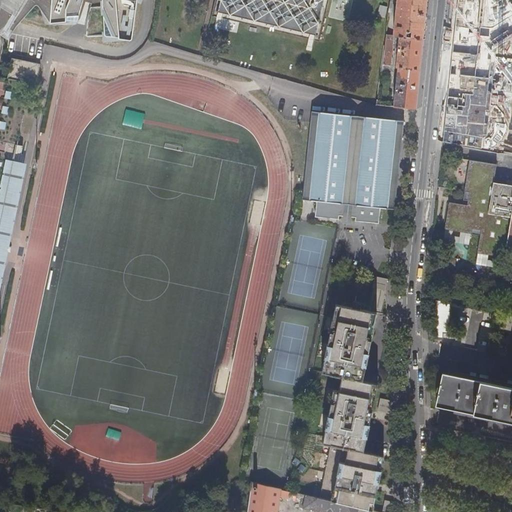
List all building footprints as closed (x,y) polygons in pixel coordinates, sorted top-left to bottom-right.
[(0,0),(0,30),(7,35),(17,20),(20,21),(24,17),(32,2),(39,5),(45,23),(45,24),(46,25),(47,25),(75,25),(76,25),(77,25),(77,24),(78,23),(85,24),(84,35),(85,36),(86,37),(87,37),(108,36),(117,37),(131,39),(132,39),(133,38),(133,37),(137,0),(0,0)] [(221,0),(219,12),(316,36),(324,0),(221,0)] [(397,0),(394,36),(396,36),(400,37),(424,39),(427,0),(397,0)] [(511,0),(458,0),(442,142),(484,149),(496,51),(511,40),(511,0)] [(396,36),(394,36),(387,35),(383,66),(391,66),(392,67),(394,47),(396,36)] [(394,106),(417,109),(424,39),(400,37),(399,47),(397,68),(398,68),(396,93),(395,93),(394,106)] [(9,79),(0,122),(0,205),(15,209),(26,156),(21,155),(23,147),(18,146),(30,86),(36,87),(40,65),(11,59),(7,79),(9,79)] [(0,76),(0,122),(9,79),(7,79),(0,76)] [(124,109),(122,125),(141,127),(143,112),(124,109)] [(396,209),(403,129),(375,126),(376,118),(313,112),(304,199),(318,200),(316,217),(340,219),(340,216),(345,216),(345,212),(352,212),(352,217),(357,217),(356,221),(380,223),(381,207),(396,209)] [(375,126),(403,129),(404,121),(376,118),(375,126)] [(504,262),(505,257),(507,246),(511,213),(511,185),(495,183),(498,165),(470,160),(465,191),(474,193),(472,206),(450,202),(445,229),(446,229),(445,234),(453,236),(454,231),(461,232),(460,237),(471,239),(472,234),(481,235),(478,253),(479,253),(478,258),(489,260),(490,255),(497,256),(496,261),(504,262)] [(0,280),(3,264),(0,260),(0,243),(8,240),(15,209),(0,205),(0,280)] [(453,236),(445,234),(444,240),(470,245),(471,239),(460,237),(453,236)] [(489,260),(478,258),(477,264),(503,268),(504,262),(496,261),(489,260)] [(449,336),(448,300),(434,300),(435,336),(449,336)] [(332,448),(321,499),(373,511),(384,460),(358,455),(361,440),(366,441),(379,381),(367,379),(365,374),(377,316),(371,315),(372,311),(365,310),(365,313),(360,313),(361,309),(352,307),(352,311),(347,310),(348,306),(341,305),(341,309),(336,307),(322,376),(327,377),(327,380),(334,381),(334,378),(343,380),(340,394),(335,393),(324,447),(332,448)] [(511,425),(511,383),(449,371),(447,378),(441,376),(435,406),(454,409),(453,413),(511,425)] [(291,492),(289,492),(252,483),(248,511),(277,511),(280,496),(290,498),(291,492)] [(321,499),(306,496),(304,506),(301,505),(300,508),(318,511),(376,511),(373,511),(321,499)]
